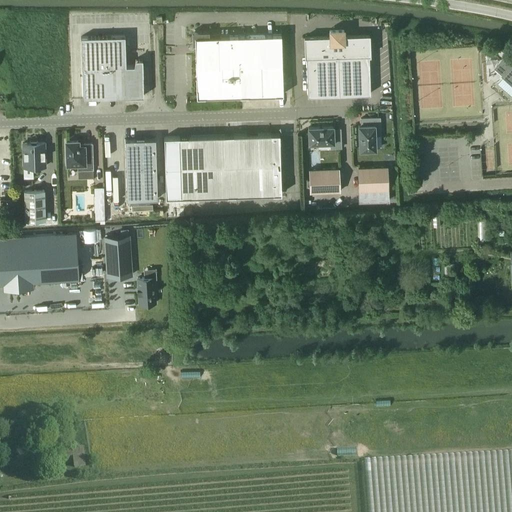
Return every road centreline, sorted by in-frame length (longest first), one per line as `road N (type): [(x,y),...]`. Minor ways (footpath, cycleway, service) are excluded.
road 1 (unclassified): [(0,124),(336,113)]
road 2 (unknown): [(331,113),(372,95),(374,36),(304,27),(300,114)]
road 3 (unclassified): [(129,315),(0,323)]
